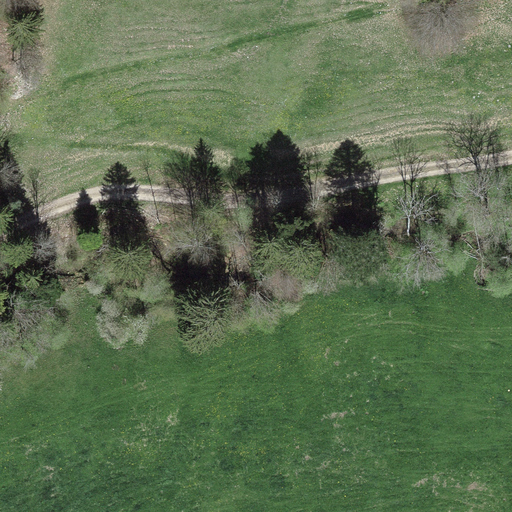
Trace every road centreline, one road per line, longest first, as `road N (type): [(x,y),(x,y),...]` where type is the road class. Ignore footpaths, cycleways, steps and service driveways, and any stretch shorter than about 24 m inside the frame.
road 1 (track): [(511,158),(228,204),(108,190),(0,228)]
road 2 (track): [(0,104),(92,73),(403,0)]
road 3 (track): [(108,190),(148,174),(197,169),(182,155),(0,137)]
